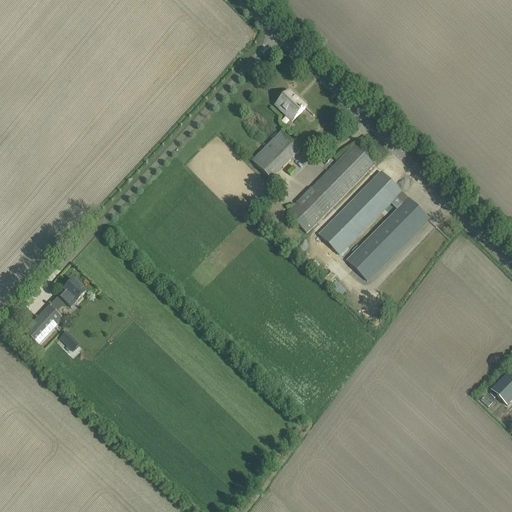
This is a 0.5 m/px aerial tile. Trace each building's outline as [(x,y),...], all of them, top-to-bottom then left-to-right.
[(275,106),(280,110),(281,112),(284,109),(295,120),(306,108),(289,92),(275,106)] [(271,181),(300,151),(282,132),(252,162),(271,181)] [(354,146),(347,153),(287,214),(307,234),(374,166),(354,146)] [(339,256),(395,198),(401,192),(381,173),(319,236),(323,239),(318,244),(332,258),(337,253),(339,256)] [(347,262),(367,282),(429,219),(401,192),(395,198),(402,205),(347,262)] [(86,293),(81,288),(73,281),(64,291),(59,297),(71,309),(86,293)] [(38,346),(63,319),(49,306),(24,332),(38,346)] [(67,333),(60,340),(73,353),(80,346),(67,333)] [(511,401),(511,369),(491,391),(507,407),(511,401)]
